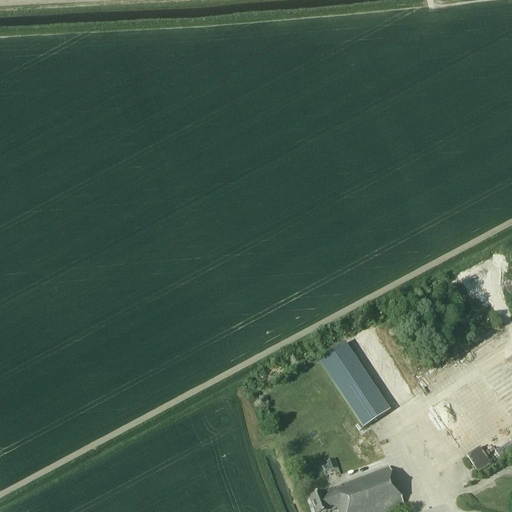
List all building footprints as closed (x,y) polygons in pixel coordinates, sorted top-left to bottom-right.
[(376,323),(349,341),(394,409),(420,392),(376,323)] [(319,362),(350,408),(363,429),(389,412),(345,344),(319,362)] [(505,459),(510,456),(511,454),(511,443),(511,442),(509,444),(504,447),(503,446),(499,448),(505,459)] [(467,457),(478,474),(491,466),(480,448),(467,457)] [(505,459),(499,448),(494,451),(501,461),(505,459)] [(501,462),(494,451),(490,454),(497,464),(501,462)] [(327,462),(331,471),(340,468),(336,458),(327,462)] [(386,511),(404,505),(389,468),(323,493),(308,498),(313,511),(329,511),(330,511),(337,509),(338,511),(386,511)]
